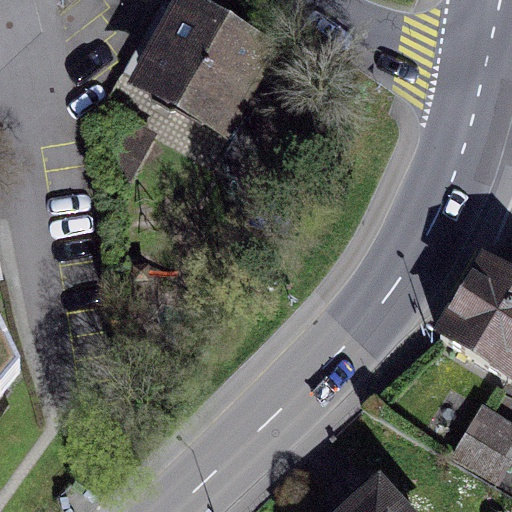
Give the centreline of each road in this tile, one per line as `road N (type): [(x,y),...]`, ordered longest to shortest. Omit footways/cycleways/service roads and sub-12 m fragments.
road 1 (secondary): [(172,511),(337,355),(430,238),(456,174)]
road 2 (residential): [(1,0),(50,358)]
road 3 (residential): [(486,81),(360,35),(311,0)]
